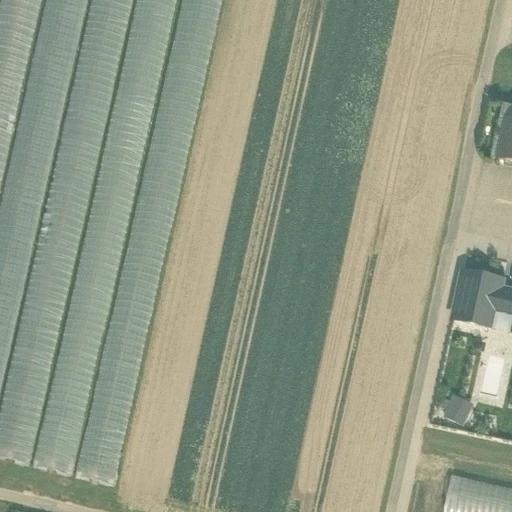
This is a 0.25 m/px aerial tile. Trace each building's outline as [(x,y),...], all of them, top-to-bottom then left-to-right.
[(218,0),(0,0),(0,467),(108,491),(218,0)] [(508,120),(511,120),(511,108),(502,106),(491,160),(497,161),(508,120)] [(511,164),(511,120),(508,120),(497,161),(511,164)] [(504,285),(463,277),(454,322),(495,330),(497,318),(511,321),(511,334),(511,293),(503,292),(504,285)] [(447,413),(444,420),(463,429),(473,408),(454,399),(451,405),(445,403),(442,410),(447,413)] [(511,511),(511,493),(448,480),(441,511),(511,511)]
